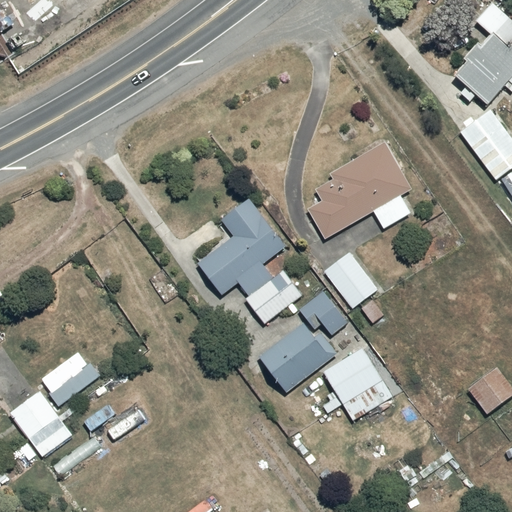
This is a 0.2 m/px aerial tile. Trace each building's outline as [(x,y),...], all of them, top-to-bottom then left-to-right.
[(74,18),(99,0),(52,0),(25,17),(12,0),(0,0),(0,42),(8,54),(70,12),(74,18)] [(511,79),(511,20),(493,3),(476,21),(495,38),(456,78),(488,106),(511,79)] [(511,139),(489,110),(459,134),(495,180),(511,167),(511,139)] [(412,193),(384,143),(330,176),(333,182),(318,191),(325,202),(307,211),(325,243),(374,214),(384,232),(413,214),(403,198),(412,193)] [(286,248),(248,201),(222,221),(234,237),(200,264),(223,298),(237,288),(264,326),(302,298),(284,272),(274,279),(263,265),(286,248)] [(382,288),(354,251),(328,270),(355,307),(382,288)] [(350,323),(327,291),(302,310),(314,327),(323,321),(333,336),(350,323)] [(389,312),(379,297),(361,309),(371,324),(389,312)] [(259,359),(287,395),(339,356),(323,334),(316,339),(304,323),(259,359)] [(395,396),(364,348),(326,373),(356,421),(395,396)] [(458,397),(435,363),(409,381),(432,415),(458,397)] [(511,394),(511,391),(495,367),(466,388),(485,414),(511,394)] [(116,413),(101,391),(85,402),(94,414),(82,422),(89,432),(116,413)] [(71,436),(39,392),(10,413),(42,457),(71,436)]
